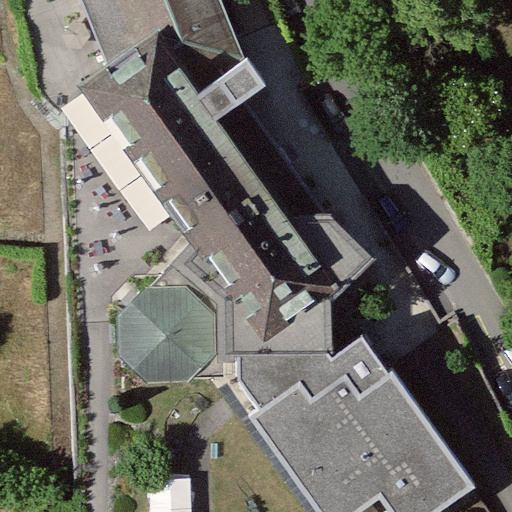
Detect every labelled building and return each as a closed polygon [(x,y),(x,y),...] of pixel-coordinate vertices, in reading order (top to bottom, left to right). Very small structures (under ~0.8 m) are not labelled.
[(239,54),(217,0),(110,0),(112,3),(82,14),(103,61),(107,69),(157,33),(196,82),(239,54)] [(291,216),(196,82),(157,33),(107,69),(103,61),(77,81),(189,239),(261,338),(336,281),(291,216)] [(261,338),(189,239),(170,258),(174,262),(222,299),(225,357),(241,356),(330,356),(330,343),(328,298),(369,257),(372,254),(329,210),(304,209),(291,216),(336,281),(261,338)] [(369,257),(328,298),(344,313),(384,272),(369,257)] [(186,380),(225,378),(225,357),(222,299),(174,262),(148,284),(183,284),(211,314),(211,356),(186,380)] [(183,284),(148,284),(142,285),(114,313),(116,354),(144,381),(186,380),(211,356),(211,314),(183,284)] [(330,356),(241,356),(241,372),(261,400),(250,408),(326,511),(351,511),(382,489),(398,511),(430,511),(477,479),(395,364),(393,365),(363,328),(335,350),(330,343),(330,356)] [(196,511),(195,471),(155,472),(155,511),(196,511)]
